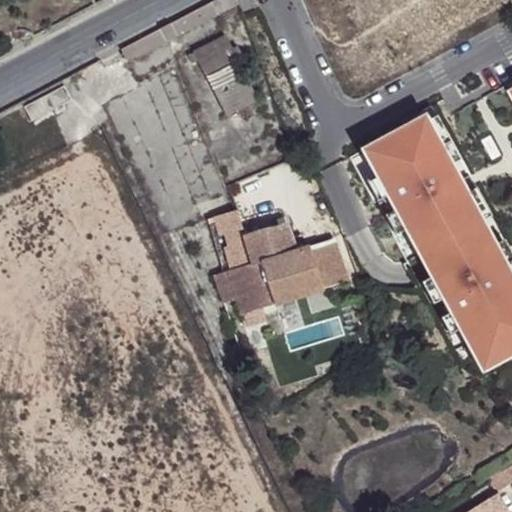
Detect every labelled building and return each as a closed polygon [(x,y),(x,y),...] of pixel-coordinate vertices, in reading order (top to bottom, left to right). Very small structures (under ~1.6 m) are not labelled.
[(214,0),(212,1),(220,18),(238,10),(233,0),(214,0)] [(212,1),(119,51),(124,60),(133,56),(137,63),(220,18),(212,1)] [(206,74),(241,58),(237,46),(232,49),(225,34),(192,52),(203,77),(206,74)] [(262,99),(241,58),(206,74),(228,116),(262,99)] [(65,89),(43,100),(51,114),(73,104),(65,89)] [(51,114),(43,100),(24,109),(33,124),(51,114)] [(398,124),(401,130),(421,118),(448,166),(456,161),(428,108),(398,124)] [(401,130),(359,152),(374,179),(384,197),(376,202),(384,217),(392,212),(403,231),(429,279),(441,300),(449,314),(459,333),(481,373),(511,355),(511,345),(508,339),(511,337),(511,282),(507,273),(492,246),(479,222),(457,182),(448,166),(421,118),(401,130)] [(466,177),(457,182),(479,222),(488,217),(466,177)] [(384,197),(374,179),(365,184),(375,202),(376,202),(384,197)] [(392,212),(384,217),(383,218),(393,236),(403,231),(392,212)] [(242,236),(236,213),(213,220),(226,273),(249,263),(242,236)] [(289,223),(242,236),(249,263),(226,273),(223,274),(213,278),(223,305),(235,301),(239,316),(346,283),(333,241),(300,251),(289,223)] [(511,260),(501,241),(492,246),(507,273),(511,270),(511,260)] [(441,300),(429,279),(420,284),(431,305),(441,300)] [(459,333),(449,314),(439,319),(449,338),(459,333)] [(289,412),(263,421),(265,423),(270,436),(293,429),(289,412)] [(511,477),(506,467),(494,474),(501,487),(511,479),(511,477)] [(511,511),(511,507),(505,496),(478,511),(511,511)]
